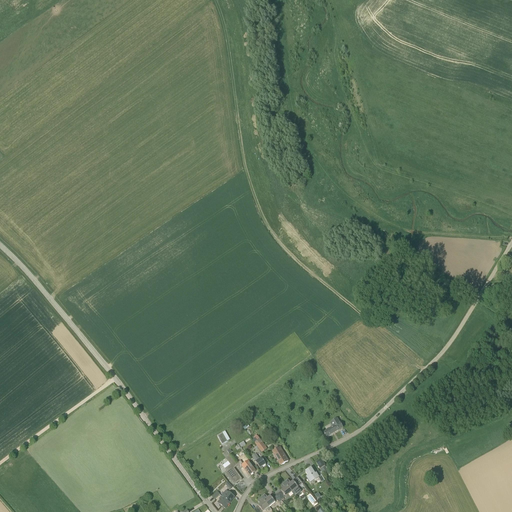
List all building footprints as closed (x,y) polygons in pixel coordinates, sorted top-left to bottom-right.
[(340,424),(337,419),(331,422),(334,427),(324,433),(327,438),(343,428),(340,423),(340,424)] [(222,444),(227,442),(223,433),(217,436),(222,444)] [(262,453),(267,449),(262,442),(257,446),(262,453)] [(281,466),(288,462),(280,448),(273,452),(281,466)] [(260,460),(256,454),(252,457),(260,469),(266,465),(264,462),(267,460),(264,457),(260,460)] [(326,467),(322,460),(316,463),(323,475),(327,473),(328,475),(330,475),(332,474),(330,470),(328,466),(326,467)] [(242,480),(231,465),(226,469),(228,472),(225,473),(234,485),(242,480)] [(250,476),(256,472),(251,465),(245,470),(247,473),(248,473),(250,476)] [(310,483),(315,480),(313,476),(315,475),(312,469),(306,472),(308,476),(306,478),(310,483)] [(322,475),(320,472),(316,474),(322,482),(325,480),(322,475)] [(288,480),(284,483),(292,492),(298,487),(293,481),(291,483),(288,480)] [(292,492),(284,483),(281,486),(284,489),(281,491),(286,497),(292,492)] [(224,498),(230,503),(235,498),(226,491),(221,496),(224,498)] [(265,495),(261,498),(269,507),(275,502),(270,496),(268,498),(265,495)] [(224,498),(221,502),(220,500),(218,503),(225,509),(230,503),(224,498)] [(271,509),(269,507),(261,498),(258,501),(260,504),(257,507),(261,511),(262,511),(265,510),(267,511),(271,509)]
